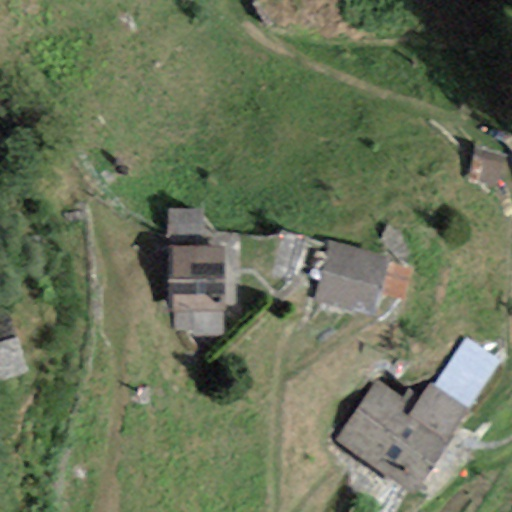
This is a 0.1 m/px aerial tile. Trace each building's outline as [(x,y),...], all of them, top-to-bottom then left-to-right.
[(201,245),(202,212),(167,211),(166,244),(201,245)] [(201,245),(166,244),(165,312),(175,313),(221,312),(228,312),(228,245),(201,245)] [(388,258),(329,244),(315,303),(374,317),(379,295),(386,264),(388,258)] [(386,264),(379,295),(403,300),(411,269),(386,264)] [(0,377),(26,369),(7,308),(0,309),(0,377)] [(195,337),(222,337),(221,312),(175,313),(175,329),(195,328),(195,337)] [(468,409),(500,363),(466,340),(434,386),(468,409)] [(412,495),(468,409),(434,386),(430,383),(420,397),(410,390),(402,399),(376,381),(335,440),(412,495)]
